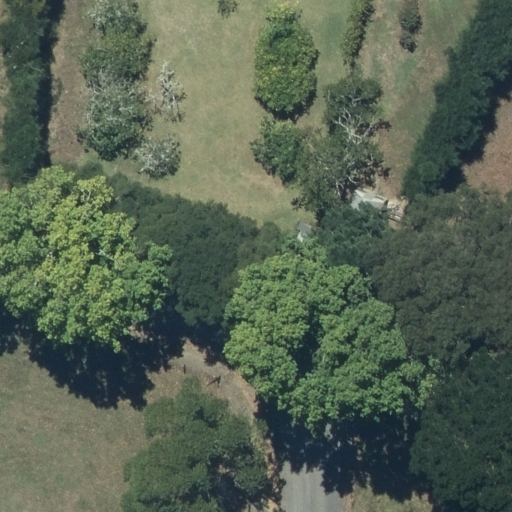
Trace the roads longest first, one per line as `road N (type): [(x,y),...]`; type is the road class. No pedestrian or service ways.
road 1 (unknown): [(0,260),(278,345),(424,378)]
road 2 (unknown): [(424,378),(337,511)]
